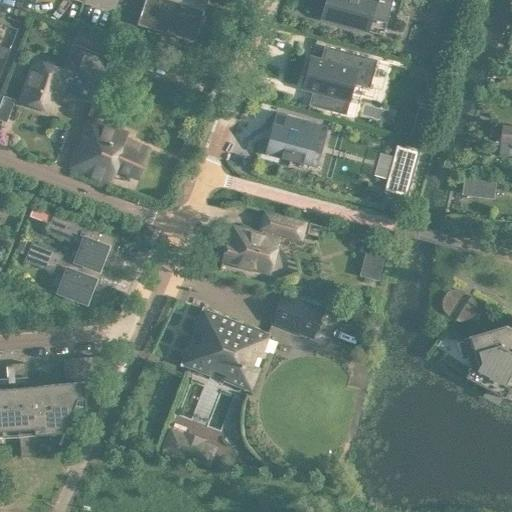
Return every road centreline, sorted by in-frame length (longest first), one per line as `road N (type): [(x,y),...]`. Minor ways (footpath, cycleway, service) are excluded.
road 1 (residential): [(173,230),(269,0)]
road 2 (residential): [(0,341),(132,326),(173,230)]
road 3 (residential): [(173,230),(0,165)]
